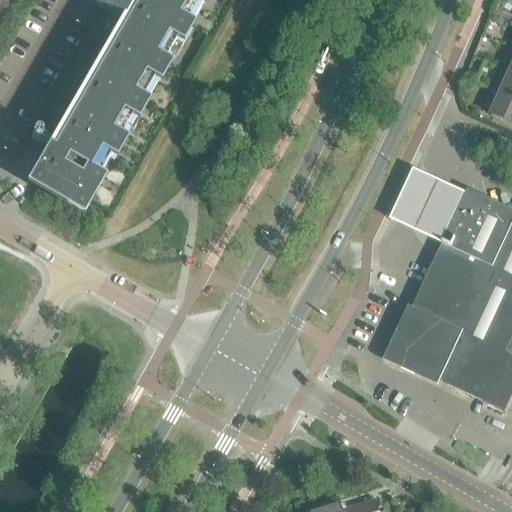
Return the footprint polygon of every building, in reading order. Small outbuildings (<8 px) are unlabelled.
[(119,26),(111,40),(116,43),(45,164),(41,161),(19,200),(76,233),(98,195),(91,190),(102,171),(109,176),(121,155),(114,150),(125,132),(132,136),(144,116),(136,111),(147,92),(155,97),(167,76),(160,71),(171,52),(178,57),(191,36),(183,31),(194,12),(202,17),(211,0),(140,0),(132,14),(108,0),(96,0),(91,10),(119,26)] [(503,21),(493,17),(491,22),(500,26),(503,21)] [(475,75),(469,72),(466,79),(472,82),(475,75)] [(492,93),(500,96),(511,101),(511,76),(510,75),(502,72),(492,93)] [(511,101),(500,96),(490,118),(511,127),(511,101)] [(491,152),(507,160),(511,148),(511,144),(498,137),(491,152)] [(390,220),(444,245),(451,248),(474,199),(411,171),(390,220)] [(511,276),(511,216),(474,199),(451,248),(511,276)] [(444,245),(417,303),(511,347),(511,276),(451,248),(444,245)] [(511,347),(417,303),(390,361),(506,414),(511,400),(511,347)] [(378,511),(375,501),(342,511),(339,500),(306,510),(307,511),(378,511)]
